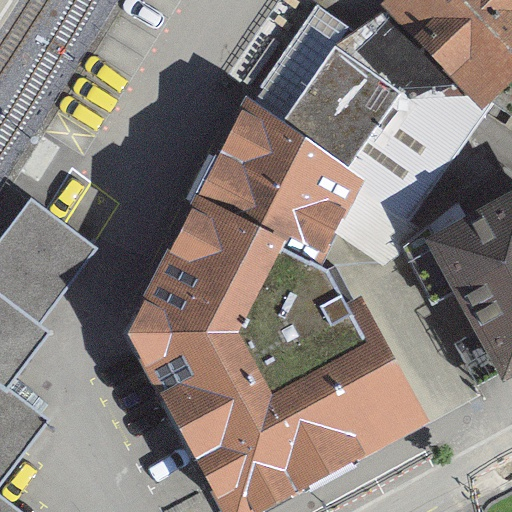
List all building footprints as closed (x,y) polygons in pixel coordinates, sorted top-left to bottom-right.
[(511,0),(416,0),(410,7),(504,105),(511,97),(511,0)] [(434,72),(337,8),(276,101),(373,164),(434,72)] [(234,511),(250,511),(427,419),(381,333),(369,339),(332,271),(318,259),(358,179),(235,117),(132,321),(234,511)] [(511,189),(410,243),(479,376),(511,358),(511,189)] [(0,511),(6,511),(13,504),(0,494),(0,481),(47,420),(5,387),(29,356),(0,333),(0,511)]
